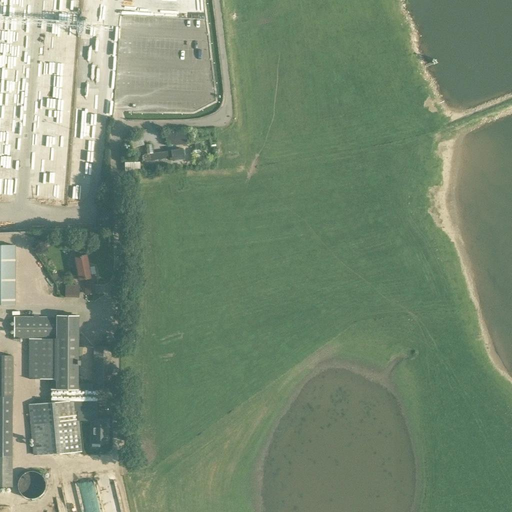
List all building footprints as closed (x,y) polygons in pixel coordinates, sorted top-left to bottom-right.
[(183,132),(164,132),(164,143),(183,144),(183,132)] [(132,136),(135,146),(143,143),(140,133),(132,136)] [(142,163),(184,158),(182,149),(141,154),(142,163)] [(139,171),(139,162),(124,162),(125,172),(139,171)] [(0,304),(15,305),(15,245),(0,244),(0,304)] [(94,275),(90,275),(86,255),(75,257),(79,280),(86,278),(85,293),(94,294),(94,275)] [(63,284),(63,296),(77,297),(77,285),(63,284)] [(34,454),(82,449),(81,436),(78,410),(97,410),(97,389),(92,389),(92,384),(78,383),(78,365),(79,365),(79,360),(78,360),(78,315),(55,315),(55,317),(38,317),(38,315),(34,315),(34,317),(14,316),(13,338),(28,338),(28,378),(50,379),(51,394),(51,402),(29,404),(34,454)] [(93,388),(112,388),(112,346),(93,346),(92,379),(93,379),(93,388)] [(0,486),(11,486),(12,396),(13,356),(0,355),(0,486)] [(108,419),(91,419),(91,443),(107,443),(108,419)]
